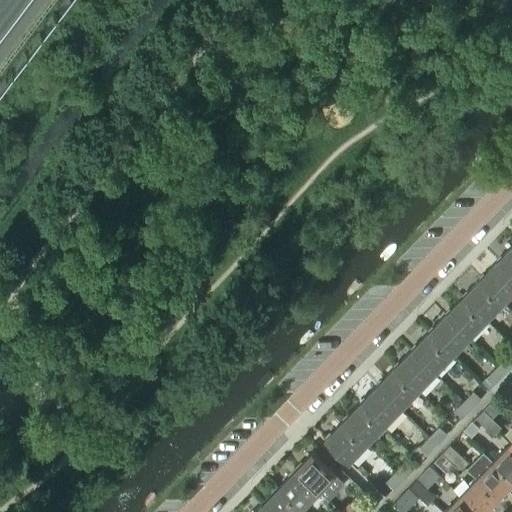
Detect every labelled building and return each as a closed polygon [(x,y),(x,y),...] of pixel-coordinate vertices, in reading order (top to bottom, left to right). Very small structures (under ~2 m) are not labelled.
[(511,276),(511,244),(496,261),(511,276)] [(503,302),(511,292),(511,276),(496,261),(479,279),(503,302)] [(486,319),(503,302),(479,279),(462,296),(486,319)] [(469,337),(486,319),(462,296),(445,314),(469,337)] [(452,354),(469,337),(445,314),(428,331),(452,354)] [(435,372),(452,354),(428,331),(411,349),(435,372)] [(418,390),(435,372),(411,349),(394,366),(418,390)] [(505,372),(511,364),(511,360),(507,356),(498,365),(505,372)] [(495,382),(505,372),(498,365),(488,375),(495,382)] [(401,407),(418,390),(394,366),(377,384),(401,407)] [(383,425),(401,407),(377,384),(360,401),(383,425)] [(471,407),(480,397),(473,390),(464,400),(471,407)] [(461,417),(471,407),(464,400),(454,410),(461,417)] [(366,442),(383,425),(360,401),(343,419),(366,442)] [(485,426),(492,419),(484,410),(476,418),(485,426)] [(349,460),(366,442),(343,419),(325,437),(349,460)] [(494,435),(501,427),(492,419),(485,426),(494,435)] [(473,421),(464,430),(471,437),(480,428),(473,421)] [(438,426),(429,436),(436,443),(445,433),(438,426)] [(429,436),(419,446),(426,453),(436,443),(429,436)] [(511,477),(511,444),(510,443),(494,460),(511,477)] [(451,461),(459,453),(450,444),(442,453),(451,461)] [(312,450),(296,467),(320,490),(336,473),(312,450)] [(511,482),(511,477),(494,460),(483,451),(466,468),(477,478),(478,477),(498,497),(511,482)] [(461,470),(468,462),(459,453),(451,461),(461,470)] [(404,462),(395,471),(402,478),(411,468),(404,462)] [(427,487),(439,475),(429,466),(418,478),(427,487)] [(296,467),(279,485),(303,508),(320,490),(296,467)] [(395,471),(385,481),(392,488),(402,478),(395,471)] [(461,495),(478,511),(483,511),(498,497),(478,477),(477,478),(470,485),(463,478),(454,488),(461,495)] [(417,495),(425,487),(417,479),(409,487),(417,495)] [(279,485),(262,502),(272,511),(298,511),(303,508),(279,485)] [(427,505),(435,496),(425,487),(417,495),(427,505)] [(444,511),(478,511),(461,495),(444,511)] [(272,511),(262,502),(252,511),(272,511)]
